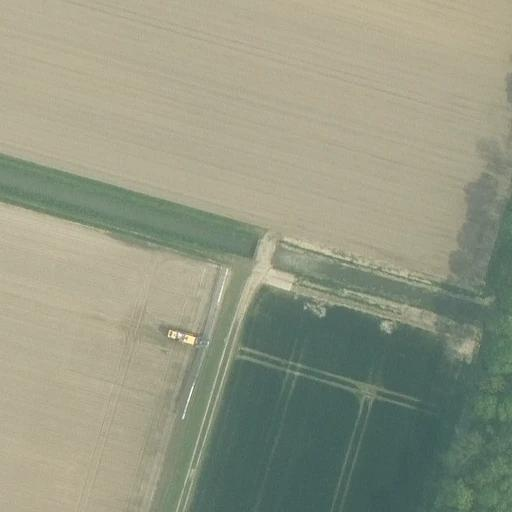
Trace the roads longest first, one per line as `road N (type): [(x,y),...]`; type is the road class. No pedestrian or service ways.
road 1 (track): [(180,511),(266,234),(486,296),(511,209)]
road 2 (track): [(0,199),(290,283)]
